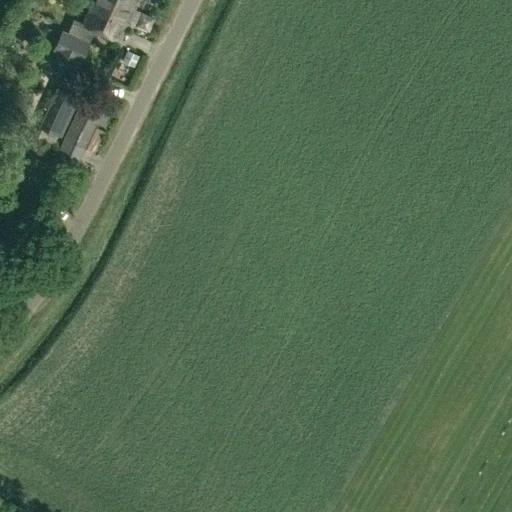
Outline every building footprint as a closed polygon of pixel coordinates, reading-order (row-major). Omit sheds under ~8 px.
[(92,0),(82,23),(73,18),(67,32),(61,30),(53,48),(80,60),(88,42),(89,42),(95,30),(119,40),(136,0),(92,0)] [(141,12),(136,24),(149,30),(155,17),(142,12),(141,12)] [(122,60),(133,67),(138,55),(127,50),(122,60)] [(60,133),(80,93),(59,82),(40,123),(60,133)] [(76,164),(103,105),(85,96),(58,156),(76,164)]
